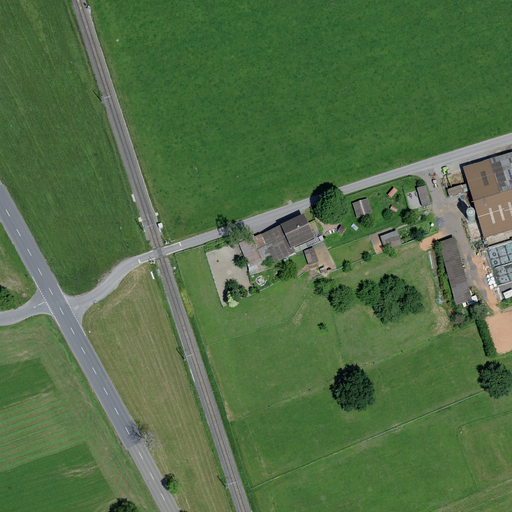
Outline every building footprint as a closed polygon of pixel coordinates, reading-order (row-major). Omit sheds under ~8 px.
[(511,155),(466,170),(488,238),(511,230),(511,155)] [(424,202),(434,199),(428,181),(418,184),(424,202)] [(359,214),(374,209),(369,194),(354,199),(359,214)] [(309,216),(258,237),(269,262),(319,241),(309,216)] [(383,231),(385,245),(403,241),(400,228),(383,231)] [(458,301),(474,297),(456,234),(439,239),(458,301)]
